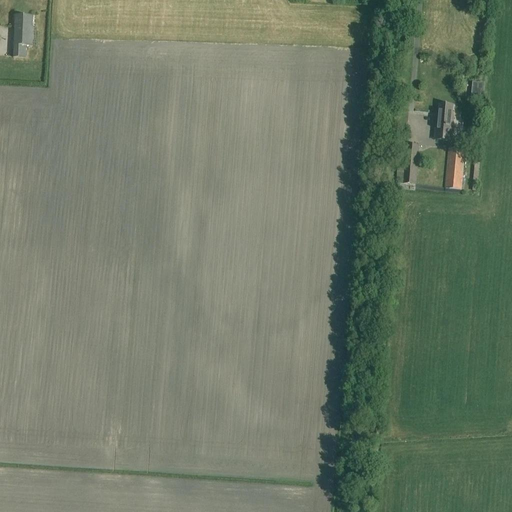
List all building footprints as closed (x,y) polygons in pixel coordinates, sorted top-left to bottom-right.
[(31,47),(32,28),(32,24),(33,24),(33,19),(32,19),(32,17),(30,17),(14,16),(14,17),(14,25),(13,40),(12,58),(24,59),(25,47),(31,47)] [(475,82),(475,100),(486,100),(487,83),(475,82)] [(452,137),(454,117),(452,117),(453,107),(440,106),(439,114),(437,114),(435,136),(452,137)] [(407,146),(404,185),(416,186),(419,147),(407,146)] [(445,189),(461,191),(465,151),(449,149),(445,189)]
